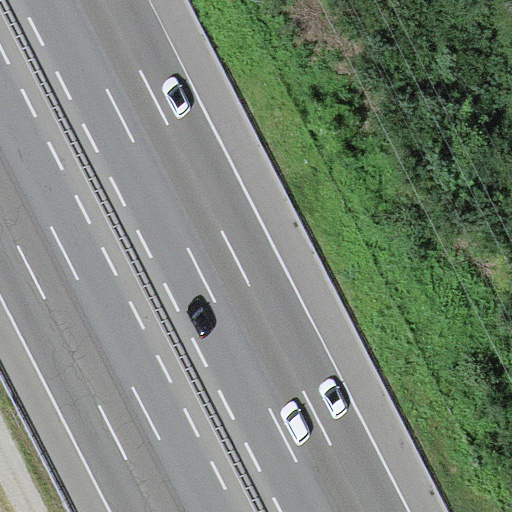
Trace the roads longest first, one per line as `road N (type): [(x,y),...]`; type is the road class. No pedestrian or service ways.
road 1 (motorway): [(346,511),(86,0)]
road 2 (motorway): [(0,168),(174,511)]
